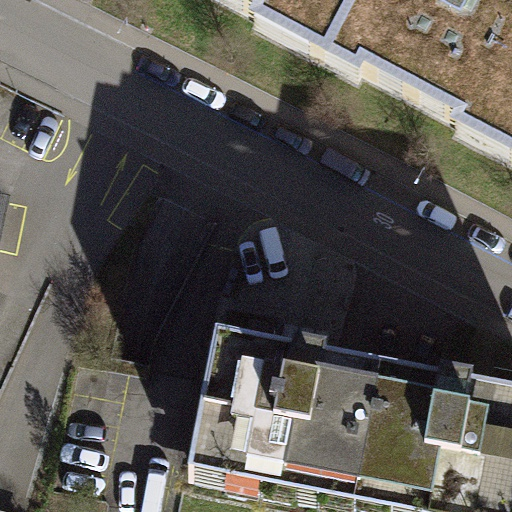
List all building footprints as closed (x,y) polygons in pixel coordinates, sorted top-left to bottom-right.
[(215,0),(329,60),(360,0),(215,0)] [(360,0),(329,60),(511,157),(511,14),(484,0),(360,0)] [(0,246),(9,203),(0,201),(0,246)] [(285,323),(227,311),(190,491),(294,511),(358,511),(383,386),(326,374),(328,367),(296,360),(294,368),(277,365),(285,323)] [(511,511),(511,410),(383,386),(358,511),(511,511)]
